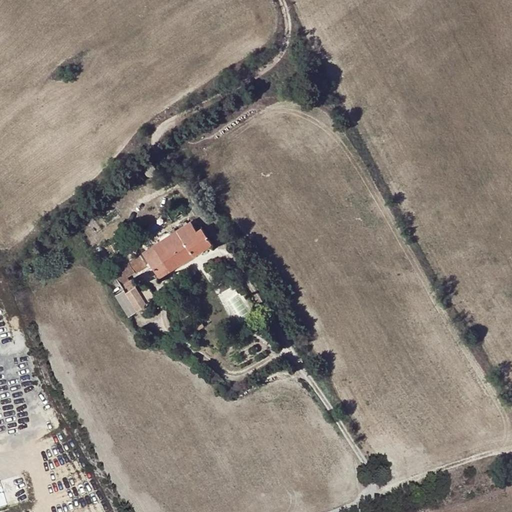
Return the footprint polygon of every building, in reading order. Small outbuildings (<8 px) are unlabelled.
[(157,171),(157,170),(157,168),(157,167),(155,165),(153,164),(151,164),(149,164),(147,165),(146,167),(145,169),(145,170),(146,172),(147,174),(149,175),(151,176),(153,176),(155,174),(157,172),(157,171)] [(143,252),(129,261),(113,272),(118,280),(148,261),(150,264),(158,277),(212,244),(201,227),(196,229),(190,221),(186,223),(177,229),(175,231),(170,234),(143,252)] [(138,247),(125,255),(129,261),(143,252),(138,247)] [(148,261),(118,280),(120,283),(150,264),(148,261)] [(147,304),(139,291),(132,281),(122,287),(137,311),(147,304)] [(147,286),(139,291),(147,304),(155,299),(147,286)] [(184,314),(178,319),(182,325),(189,320),(184,314)] [(204,326),(200,320),(192,325),(197,331),(204,326)]
